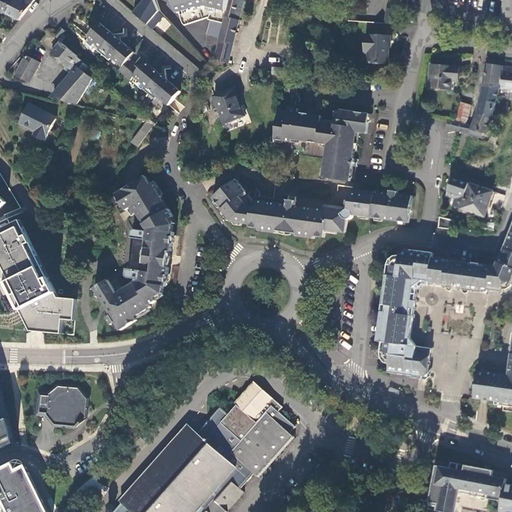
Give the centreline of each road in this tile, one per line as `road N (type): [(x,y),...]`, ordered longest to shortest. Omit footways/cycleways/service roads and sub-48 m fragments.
road 1 (residential): [(0,460),(24,453),(60,462),(102,437),(121,401),(115,354)]
road 2 (tertiary): [(347,385),(511,453)]
road 3 (unclassified): [(347,385),(356,368),(359,247)]
road 4 (residential): [(108,0),(196,75),(191,95)]
road 5 (tertiary): [(115,354),(208,321),(242,319)]
